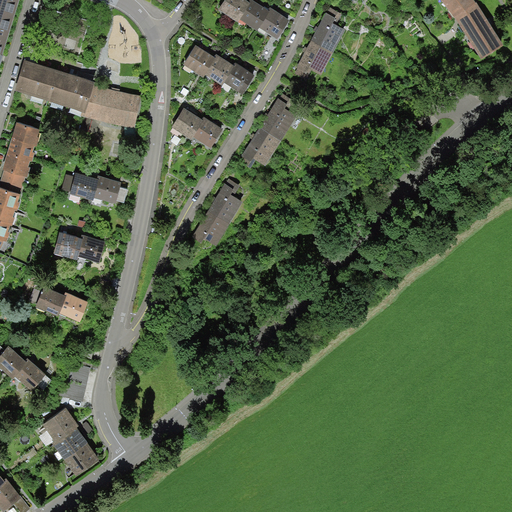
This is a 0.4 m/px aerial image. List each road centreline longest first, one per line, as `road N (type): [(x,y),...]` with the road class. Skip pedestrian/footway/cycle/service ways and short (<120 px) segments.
road 1 (residential): [(511,97),(478,120),(207,396),(128,456)]
road 2 (residential): [(313,0),(184,224),(153,304),(112,350)]
road 3 (unclassified): [(155,38),(159,80),(144,212),(112,350)]
